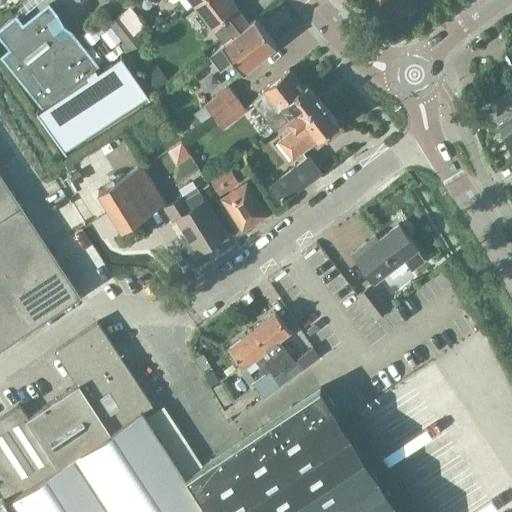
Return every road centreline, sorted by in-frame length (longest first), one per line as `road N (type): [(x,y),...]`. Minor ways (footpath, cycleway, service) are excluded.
road 1 (unclassified): [(427,137),(174,319),(107,307)]
road 2 (unknown): [(281,242),(357,347),(379,345),(419,320),(445,322),(511,437)]
road 3 (tertiary): [(511,287),(427,137)]
road 4 (unknown): [(217,447),(155,316)]
road 5 (tertiary): [(412,78),(353,57),(305,0)]
